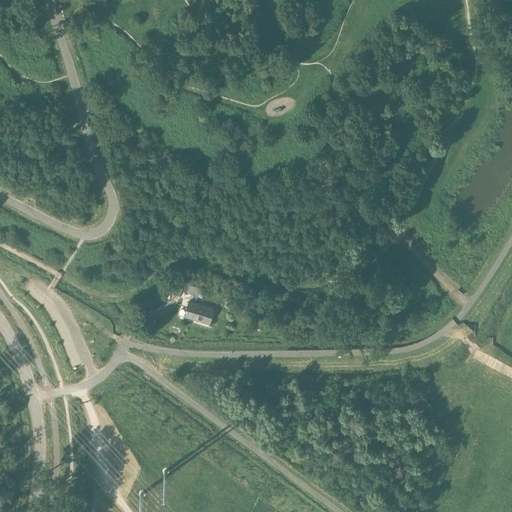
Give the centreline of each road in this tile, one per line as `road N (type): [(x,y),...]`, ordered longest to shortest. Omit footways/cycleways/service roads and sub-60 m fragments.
road 1 (unclassified): [(0,195),(84,235),(111,214),(49,0)]
road 2 (unknown): [(64,511),(71,463),(63,391),(33,319),(0,281)]
road 3 (track): [(128,511),(103,472),(80,386)]
